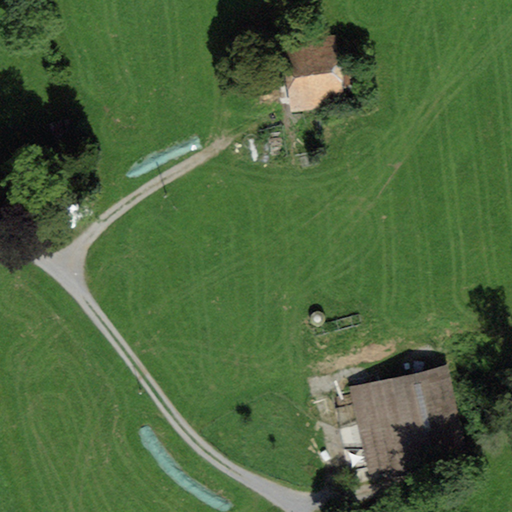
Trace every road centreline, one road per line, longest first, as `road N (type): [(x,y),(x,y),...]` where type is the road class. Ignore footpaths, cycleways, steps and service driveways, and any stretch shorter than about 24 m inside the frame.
road 1 (track): [(304,511),(212,453),(80,286),(0,230)]
road 2 (track): [(290,500),(425,474)]
